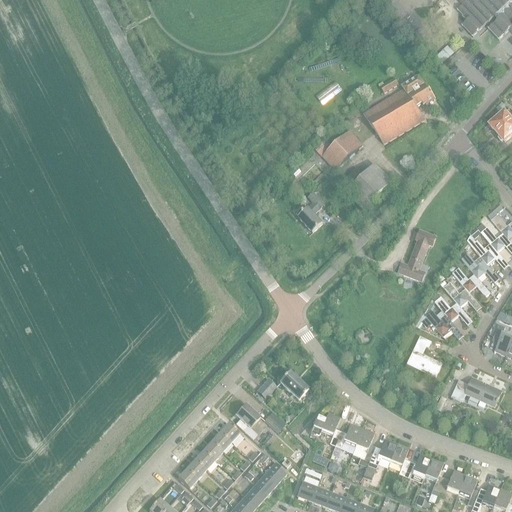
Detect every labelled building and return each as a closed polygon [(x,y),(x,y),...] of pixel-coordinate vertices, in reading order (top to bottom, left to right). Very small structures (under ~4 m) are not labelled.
[(511,0),(456,0),(462,6),(457,10),(467,21),(461,26),(472,37),(472,38),(496,17),(498,19),(487,29),(489,31),(490,32),(498,41),(499,40),(509,31),(510,32),(511,34),(511,0)] [(435,58),(442,65),(454,54),(447,47),(435,58)] [(425,105),(426,106),(435,101),(422,83),(417,78),(402,88),(404,91),(363,115),(383,147),(424,121),(416,108),(422,104),(423,106),(425,105)] [(380,88),(384,95),(399,87),(395,79),(380,88)] [(497,108),(502,113),(507,109),(501,103),(497,108)] [(511,120),(511,119),(511,111),(510,109),(505,113),(490,126),(505,143),(511,136),(511,120)] [(322,158),(336,173),(363,147),(349,133),(322,158)] [(364,213),(393,183),(375,165),(364,177),(356,169),(338,187),(364,213)] [(319,211),(319,212),(325,207),(313,194),(308,199),(313,205),(298,219),(313,234),(323,225),(314,216),(319,211)] [(485,215),(490,222),(503,211),(497,205),(485,215)] [(508,241),(511,237),(511,223),(507,227),(498,216),(492,222),(503,236),(503,235),(508,241)] [(503,235),(503,236),(497,240),(488,229),(486,230),(482,225),(477,229),(491,246),(493,249),(493,248),(498,254),(505,247),(511,255),(511,245),(508,241),(503,235)] [(429,245),(433,247),(437,238),(420,231),(416,240),(419,241),(408,268),(402,265),(398,274),(422,283),(425,274),(418,271),(429,245)] [(471,237),(467,243),(471,248),(481,259),(484,262),(488,267),(495,261),(504,271),(505,270),(508,268),(509,267),(498,254),(493,248),(493,249),(491,246),(485,250),(478,242),(476,244),(471,237)] [(468,256),(461,261),(474,277),(474,276),(478,281),(479,281),(486,274),(495,285),(499,282),(500,281),(488,267),(484,262),(481,259),(475,264),(468,256)] [(474,276),(474,277),(469,281),(459,269),(452,275),(465,291),(465,290),(469,295),(470,294),(477,288),(486,299),(491,295),(479,281),(478,281),(474,276)] [(465,290),(465,291),(460,295),(450,283),(443,289),(456,305),(457,305),(460,309),(468,303),(477,313),(482,309),(470,294),(469,295),(465,290)] [(457,305),(456,305),(451,310),(441,298),(434,303),(448,320),(448,319),(451,323),(452,323),(459,317),(468,328),(473,323),(460,309),(457,305)] [(448,319),(448,320),(442,324),(432,313),(431,311),(433,306),(431,304),(423,315),(427,319),(422,324),(427,330),(432,326),(442,338),(450,331),(459,342),(464,338),(452,323),(451,323),(448,319)] [(511,318),(501,313),(497,320),(509,325),(509,324),(511,324),(511,318)] [(497,331),(493,341),(499,343),(494,354),(506,359),(511,344),(511,339),(502,335),(504,332),(505,329),(499,327),(497,331)] [(426,349),(429,350),(432,344),(420,338),(407,366),(436,380),(442,366),(423,356),(426,349)] [(296,365),(291,372),(315,389),(320,383),(296,365)] [(304,396),(308,391),(289,374),(285,378),(283,380),(284,380),(280,385),(299,402),(303,397),(303,398),(305,396),(304,396)] [(495,409),(502,393),(472,380),(469,387),(459,382),(451,399),(463,404),(466,397),(495,409)] [(257,393),(265,401),(276,389),(268,381),(257,393)] [(246,406),(236,417),(240,421),(235,426),(242,432),(252,442),(257,437),(250,430),(260,419),(246,406)] [(264,422),(278,435),(286,427),(272,414),(264,422)] [(285,417),(286,422),(290,422),(295,417),(292,414),(289,417),(285,417)] [(335,448),(341,434),(335,431),(340,419),(328,415),(325,421),(317,418),(313,430),(333,438),(329,446),(335,448)] [(511,418),(505,415),(502,422),(509,425),(511,418)] [(220,435),(231,445),(240,436),(228,425),(220,435)] [(341,434),(335,448),(341,450),(352,455),(363,430),(351,425),(347,436),(341,434)] [(352,455),(352,456),(361,460),(369,463),(375,449),(370,447),(375,435),(363,430),(352,455)] [(223,454),(231,445),(220,435),(211,444),(223,454)] [(390,464),(397,445),(385,441),(381,451),(375,449),(369,463),(367,469),(363,478),(372,481),(380,460),(390,464)] [(214,463),(223,454),(211,444),(203,453),(214,463)] [(404,478),(410,464),(404,462),(409,450),(397,445),(390,464),(401,469),(398,476),(404,478)] [(206,472),(214,463),(203,453),(195,462),(206,472)] [(248,460),(252,464),(259,456),(254,453),(248,460)] [(264,455),(259,460),(259,461),(263,464),(268,458),(265,455),(264,455)] [(410,464),(404,478),(410,481),(421,485),(424,479),(432,460),(420,455),(415,466),(410,464)] [(159,461),(163,470),(175,465),(171,456),(159,461)] [(369,463),(361,460),(358,466),(367,469),(369,463)] [(432,460),(424,479),(436,484),(429,502),(434,504),(438,495),(444,480),(438,478),(443,465),(432,460)] [(281,466),(286,470),(291,465),(286,461),(281,466)] [(198,482),(206,472),(195,462),(186,471),(198,482)] [(240,469),(244,473),(250,466),(246,462),(240,469)] [(265,477),(276,487),(287,476),(275,465),(265,477)] [(336,473),(338,468),(335,465),(330,466),(328,470),(331,474),(336,473)] [(189,491),(198,482),(186,471),(178,481),(189,491)] [(231,479),(235,482),(242,475),(238,471),(231,479)] [(458,495),(466,476),(454,472),(449,482),(444,480),(438,495),(444,497),(446,490),(458,495)] [(473,509),(479,494),(473,492),(478,481),(466,476),(458,495),(470,500),(467,506),(473,509)] [(266,499),(276,487),(265,477),(254,488),(266,499)] [(223,488),(227,491),(234,484),(230,481),(223,488)] [(311,504),(317,489),(302,484),(297,498),(311,504)] [(174,489),(181,495),(184,491),(177,485),(174,489)] [(493,509),(500,490),(489,486),(484,496),(479,494),(473,509),(478,511),(481,504),(482,505),(482,506),(484,507),(485,506),(489,508),(489,509),(492,510),(492,509),(493,509)] [(256,510),(266,499),(254,488),(244,499),(256,510)] [(325,509),(331,495),(317,489),(311,504),(325,509)] [(215,497),(219,501),(225,493),(222,490),(215,497)] [(511,495),(501,490),(493,509),(499,511),(505,511),(508,506),(511,496),(511,495)] [(183,497),(190,504),(194,500),(186,493),(183,497)] [(331,511),(340,511),(345,500),(331,495),(325,509),(331,511)] [(418,497),(415,505),(421,508),(424,500),(418,497)] [(206,507),(210,510),(217,503),(213,499),(206,507)] [(235,511),(254,511),(256,510),(244,499),(234,511),(235,511)] [(356,511),(359,505),(345,500),(340,511),(356,511)] [(165,511),(168,509),(159,501),(148,511),(165,511)] [(192,506),(198,511),(203,508),(196,501),(192,506)]
